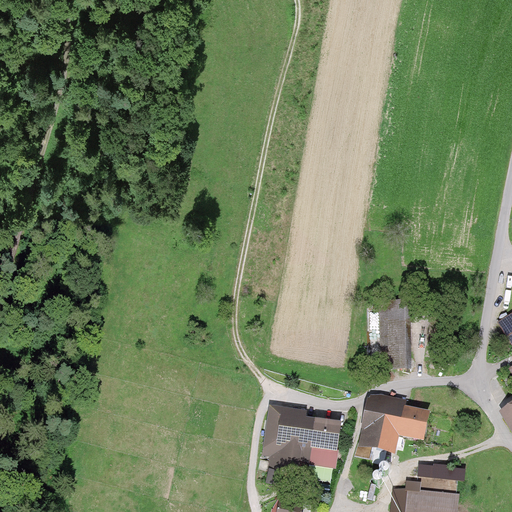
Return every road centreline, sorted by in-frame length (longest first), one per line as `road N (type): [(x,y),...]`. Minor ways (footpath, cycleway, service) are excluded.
road 1 (track): [(294,0),(236,295),(240,347),(271,390),(332,405),(396,385),(480,379)]
road 2 (track): [(66,0),(64,81),(0,297)]
road 3 (unclassified): [(511,441),(480,379),(511,174)]
road 4 (track): [(336,503),(362,509),(385,496),(405,466),(508,436)]
road 5 (track): [(271,390),(250,473),(254,511)]
